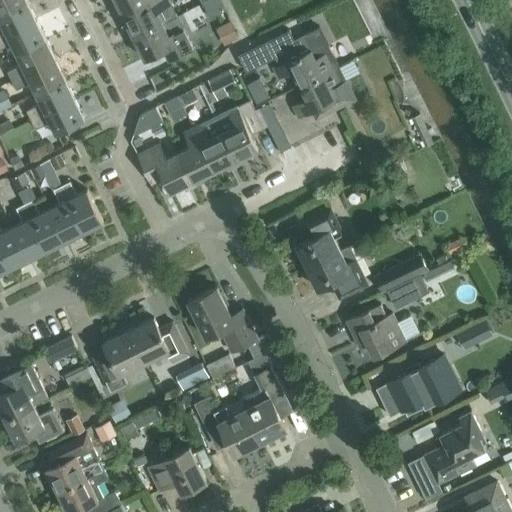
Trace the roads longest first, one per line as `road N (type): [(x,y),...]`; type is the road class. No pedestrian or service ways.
road 1 (residential): [(354,441),(296,323),(218,218)]
road 2 (residential): [(0,324),(168,242)]
road 3 (residential): [(168,242),(122,155),(132,108)]
road 4 (residential): [(218,218),(340,156)]
road 5 (residential): [(132,108),(219,64),(234,43)]
road 6 (residential): [(132,108),(79,0)]
